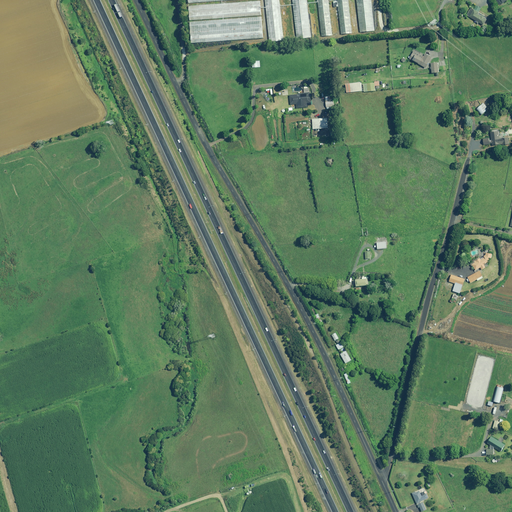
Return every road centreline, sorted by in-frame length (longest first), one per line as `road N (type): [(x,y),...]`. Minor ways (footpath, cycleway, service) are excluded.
road 1 (motorway): [(334,511),(96,0)]
road 2 (motorway): [(111,0),(349,511)]
road 3 (unclassified): [(382,478),(309,320),(209,149),(139,0)]
road 4 (unclassified): [(467,160),(382,478)]
